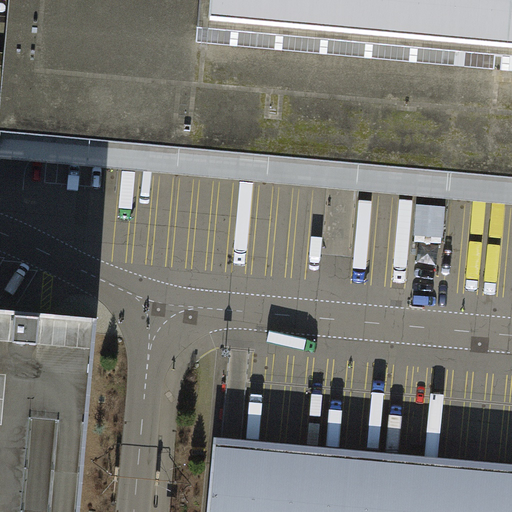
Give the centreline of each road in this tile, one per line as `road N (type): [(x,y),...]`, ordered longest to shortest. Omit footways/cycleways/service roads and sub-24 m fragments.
road 1 (unclassified): [(154,302),(511,335)]
road 2 (unclassified): [(135,511),(154,302)]
road 3 (unclassified): [(0,232),(154,302)]
